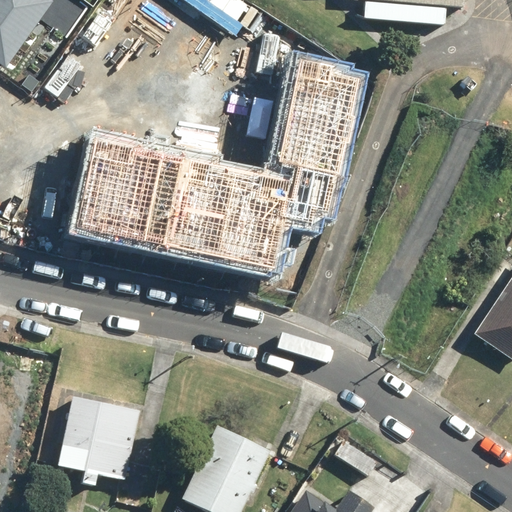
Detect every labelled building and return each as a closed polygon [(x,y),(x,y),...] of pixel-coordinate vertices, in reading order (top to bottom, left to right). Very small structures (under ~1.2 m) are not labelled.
[(0,0),(0,61),(7,66),(40,17),(66,35),(86,6),(77,0),(0,0)] [(113,0),(131,14),(142,0),(113,0)] [(276,38),(258,28),(242,55),(260,65),(276,38)] [(231,73),(241,44),(225,38),(215,67),(231,73)] [(210,51),(190,43),(180,70),(199,78),(210,51)] [(92,135),(72,229),(278,273),(288,226),(318,233),(331,173),(339,174),(360,79),(349,77),(350,70),(293,58),(269,173),(92,135)] [(469,221),(409,201),(383,283),(442,302),(469,221)] [(511,268),(464,339),(510,371),(511,367),(511,268)] [(30,400),(0,385),(0,476),(8,480),(25,444),(12,438),(30,400)] [(100,483),(102,471),(134,477),(146,408),(77,396),(65,465),(82,468),(80,479),(100,483)] [(246,511),(276,448),(222,423),(186,500),(212,511),(246,511)] [(375,511),(381,503),(352,484),(340,504),(307,483),(289,511),(375,511)]
